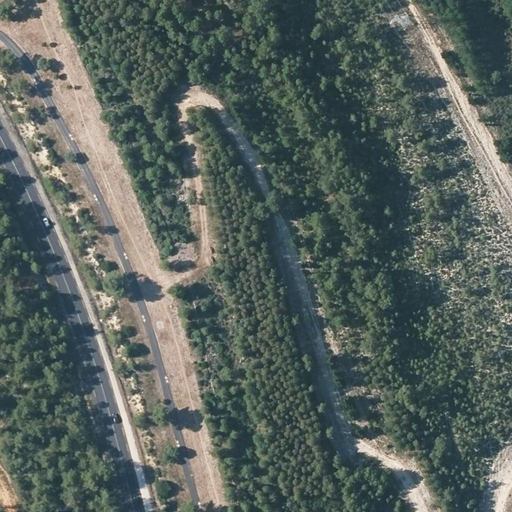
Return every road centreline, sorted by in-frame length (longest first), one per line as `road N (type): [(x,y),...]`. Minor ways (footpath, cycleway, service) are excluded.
road 1 (track): [(424,511),(403,470),(343,436),(274,212),(217,108),(195,100),(184,113),(203,205),(202,260),(137,293)]
road 2 (primary): [(134,511),(79,317),(0,136)]
road 3 (track): [(38,0),(154,287)]
road 4 (track): [(511,200),(407,0)]
